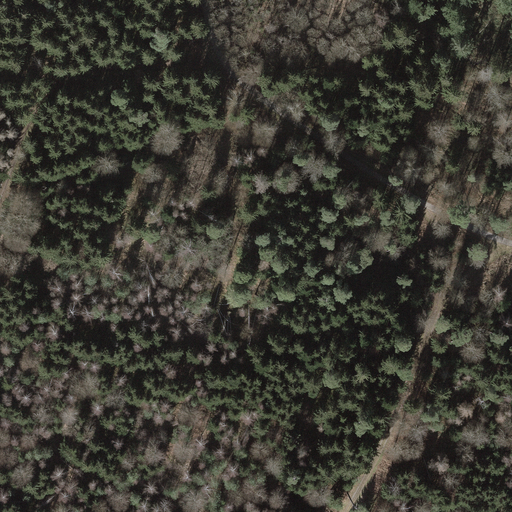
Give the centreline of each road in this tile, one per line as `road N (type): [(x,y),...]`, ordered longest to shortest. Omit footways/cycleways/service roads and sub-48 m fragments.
road 1 (track): [(198,0),(223,65),(451,213),(511,240)]
road 2 (track): [(350,511),(448,298),(451,213)]
road 3 (track): [(223,65),(0,77)]
road 4 (track): [(0,194),(26,106),(45,84),(80,68)]
